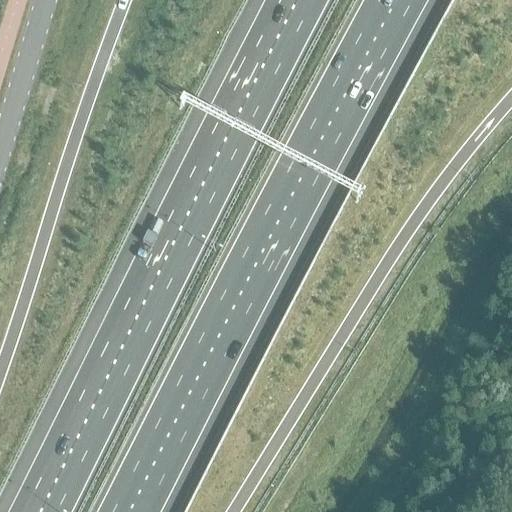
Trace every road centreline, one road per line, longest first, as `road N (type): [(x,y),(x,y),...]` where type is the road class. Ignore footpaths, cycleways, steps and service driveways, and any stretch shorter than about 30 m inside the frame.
road 1 (motorway): [(127,511),(397,0)]
road 2 (motorway): [(302,0),(42,511)]
road 3 (trunk): [(233,511),(392,255),(511,99)]
road 4 (trunk): [(123,0),(0,374)]
road 5 (tertiary): [(0,150),(45,0)]
